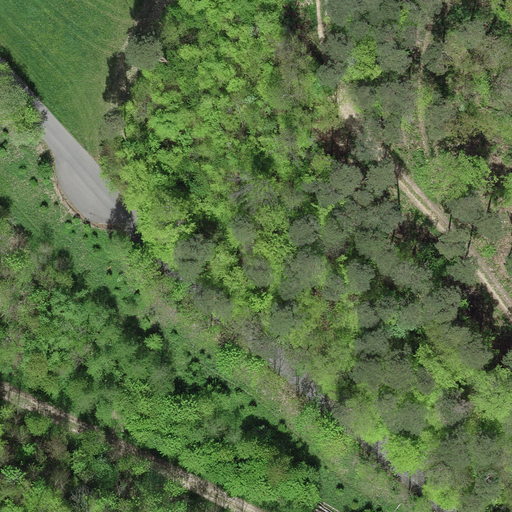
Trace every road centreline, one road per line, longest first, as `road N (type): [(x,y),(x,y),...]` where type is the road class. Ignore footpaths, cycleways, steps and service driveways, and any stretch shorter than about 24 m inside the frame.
road 1 (unclassified): [(448,511),(162,254),(0,72)]
road 2 (track): [(511,314),(357,131),(328,60),(322,0)]
road 3 (track): [(248,511),(0,390)]
